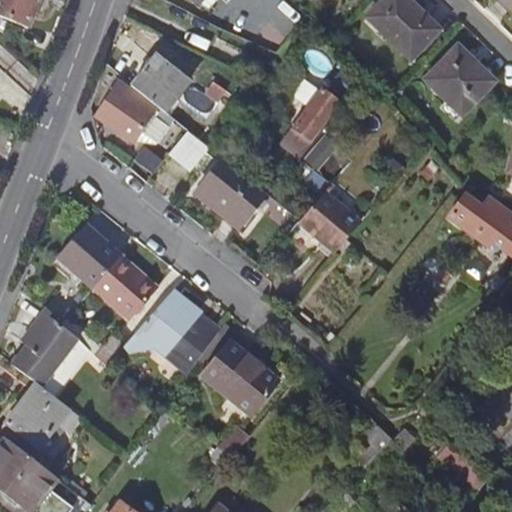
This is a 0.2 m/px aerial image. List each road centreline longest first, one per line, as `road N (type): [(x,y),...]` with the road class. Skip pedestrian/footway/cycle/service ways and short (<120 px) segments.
road 1 (track): [(511,493),(417,416),(380,417),(296,351)]
road 2 (unclassified): [(0,245),(92,0)]
